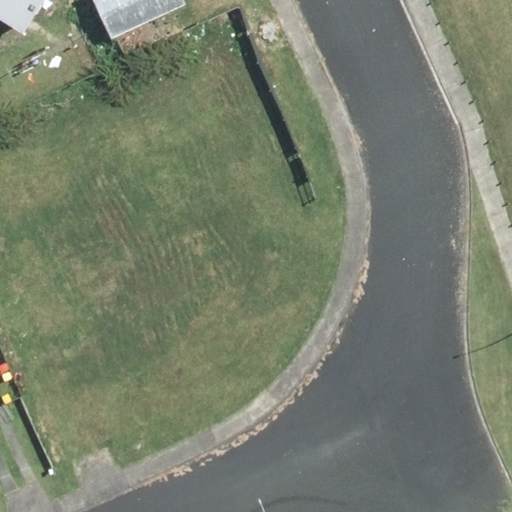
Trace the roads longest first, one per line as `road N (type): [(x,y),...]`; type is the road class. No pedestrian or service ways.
road 1 (residential): [(393,397),(427,285),(423,173),(345,0)]
road 2 (residential): [(217,511),(353,446),(393,397)]
road 3 (residential): [(393,397),(455,511)]
